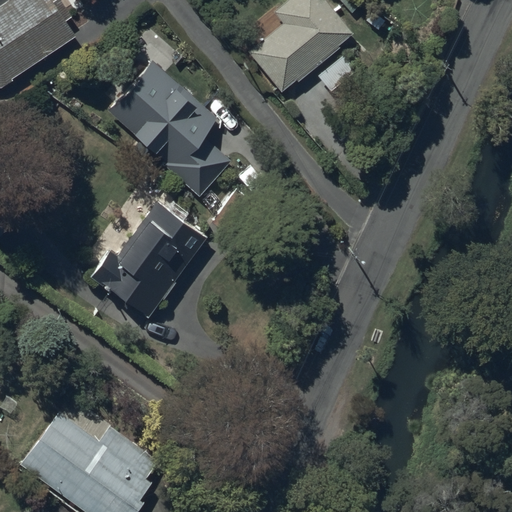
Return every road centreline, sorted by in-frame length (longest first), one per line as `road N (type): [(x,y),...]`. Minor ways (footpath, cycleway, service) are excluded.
road 1 (residential): [(492,0),(279,473)]
road 2 (residential): [(0,274),(279,473)]
